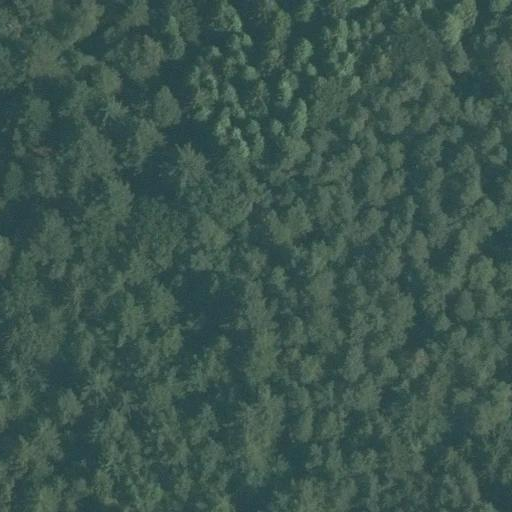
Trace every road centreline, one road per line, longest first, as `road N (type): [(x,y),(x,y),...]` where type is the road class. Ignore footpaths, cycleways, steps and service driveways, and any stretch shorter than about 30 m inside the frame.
road 1 (track): [(0,348),(511,17)]
road 2 (track): [(0,66),(180,181),(224,227),(304,511)]
road 3 (track): [(372,511),(511,429)]
